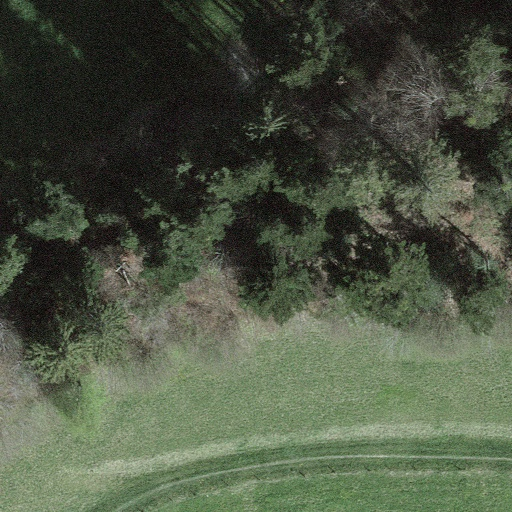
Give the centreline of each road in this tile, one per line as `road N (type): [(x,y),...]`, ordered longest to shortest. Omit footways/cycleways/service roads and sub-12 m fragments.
road 1 (track): [(0,290),(187,226),(363,186),(511,174)]
road 2 (track): [(511,453),(287,458),(203,471),(105,511)]
